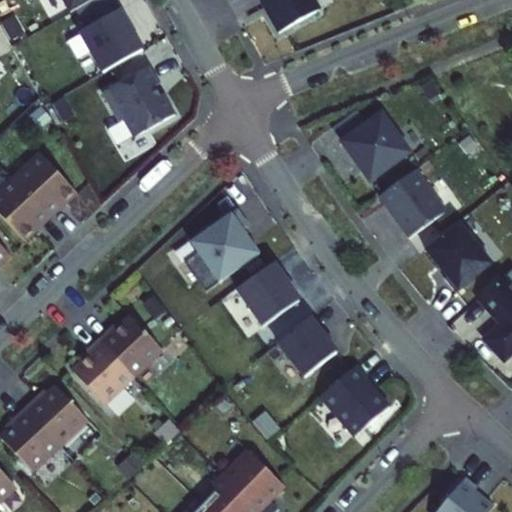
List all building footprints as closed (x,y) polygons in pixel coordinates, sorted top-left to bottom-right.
[(58,0),(66,13),(88,0),(58,0)] [(308,0),(257,0),(259,3),(262,1),(267,11),(263,13),(274,33),(315,10),(308,0)] [(99,73),(139,50),(131,35),(129,36),(115,10),(76,32),(99,73)] [(147,65),(99,92),(116,122),(121,119),(131,138),(170,115),(158,94),(156,96),(150,86),(157,82),(147,65)] [(338,142),(362,125),(352,111),(328,128),(338,142)] [(366,181),(405,152),(377,114),(362,125),(338,142),(366,181)] [(35,152),(24,162),(27,164),(37,154),(35,152)] [(24,162),(9,176),(47,217),(58,207),(56,205),(71,191),(37,154),(27,164),(24,162)] [(374,197),(380,206),(381,205),(386,212),(385,213),(404,238),(442,211),(412,169),(374,197)] [(47,217),(9,176),(0,184),(0,219),(19,240),(34,225),(36,227),(47,217)] [(73,193),(71,191),(56,205),(58,207),(73,193)] [(233,208),(186,241),(194,251),(180,261),(202,291),(256,253),(240,230),(246,226),(233,208)] [(451,292),(487,263),(453,222),(421,249),(442,275),(439,277),(451,292)] [(34,225),(19,240),(21,242),(36,227),(34,225)] [(296,301),(281,279),(282,278),(271,263),(234,290),(260,327),(296,301)] [(511,349),(511,270),(509,267),(474,299),(496,324),(479,339),(499,361),(511,349)] [(106,327),(93,339),(129,377),(158,350),(126,316),(116,325),(110,331),(106,327)] [(322,338),(305,319),(275,345),(303,378),(335,351),(323,337),(322,338)] [(112,321),(106,327),(110,331),(116,325),(112,321)] [(129,377),(93,339),(80,351),(84,355),(77,361),(68,370),(99,404),(129,377)] [(73,358),(77,361),(84,355),(80,351),(73,358)] [(362,377),(351,364),(314,396),(349,437),(385,407),(361,379),(362,377)] [(33,395),(20,407),(56,445),(83,419),(51,386),(44,393),(37,399),(33,395)] [(40,389),(33,395),(37,399),(44,393),(40,389)] [(56,445),(20,407),(7,420),(11,424),(4,430),(0,433),(0,441),(28,471),(56,445)] [(7,420),(1,426),(4,430),(11,424),(7,420)] [(271,511),(275,509),(265,499),(279,485),(244,451),(207,489),(210,492),(191,511),(271,511)] [(0,497),(12,486),(0,474),(0,497)] [(473,488),(460,477),(431,511),(484,511),(488,507),(469,492),(473,488)]
